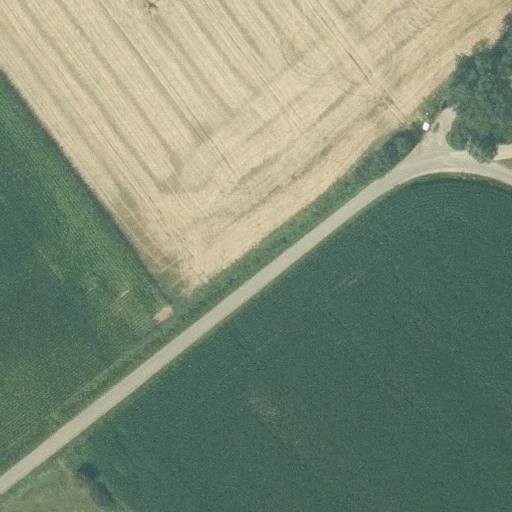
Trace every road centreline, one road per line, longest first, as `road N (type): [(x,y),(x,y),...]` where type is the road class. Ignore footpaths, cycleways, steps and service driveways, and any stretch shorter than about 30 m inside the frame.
road 1 (unclassified): [(511,178),(469,164),(434,165),(376,187),(0,482)]
road 2 (track): [(434,165),(443,121),(460,95),(511,59)]
